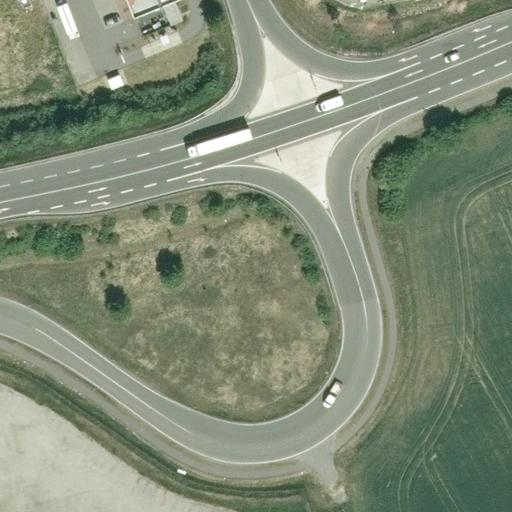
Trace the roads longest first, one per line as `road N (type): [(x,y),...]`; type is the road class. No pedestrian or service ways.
road 1 (secondary): [(0,314),(54,340),(198,437),(265,447),(323,422),(356,380),(367,321),(352,266)]
road 2 (primary): [(162,164),(408,84)]
road 3 (secondary): [(162,164),(244,172),(288,187),(352,266)]
road 4 (secondary): [(352,266),(341,205),(344,156),(408,84)]
road 5 (secondary): [(241,0),(249,87),(233,114),(162,164)]
road 6 (secondary): [(408,84),(319,63),(295,48),(256,0)]
road 7 (primary): [(0,196),(162,164)]
